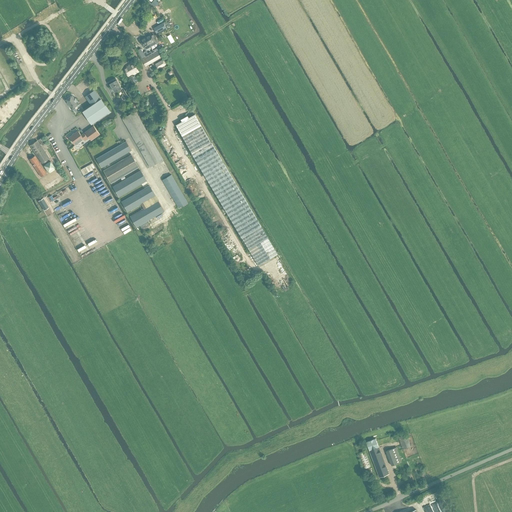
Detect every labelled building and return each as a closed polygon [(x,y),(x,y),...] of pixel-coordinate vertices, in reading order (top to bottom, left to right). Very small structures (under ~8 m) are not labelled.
[(163,23),(154,28),(157,34),(166,29),(165,26),(163,23)] [(151,34),(145,37),(150,44),(151,47),(156,44),(158,42),(154,35),(152,36),(151,34)] [(145,37),(140,40),(144,47),(146,50),(151,47),(150,44),(145,37)] [(145,57),(141,59),(146,67),(163,56),(159,49),(151,54),(150,52),(148,53),(146,51),(143,53),(144,55),(145,56),(145,57)] [(163,59),(155,64),(158,69),(166,64),(163,59)] [(130,66),(124,69),(128,76),(133,73),(134,74),(138,72),(137,71),(138,70),(137,68),(134,64),(134,63),(129,65),(130,66)] [(113,82),(110,84),(114,92),(120,89),(123,96),(121,97),(123,101),(128,98),(122,87),(121,88),(117,80),(116,79),(113,81),(113,82)] [(101,99),(95,90),(85,97),(92,106),(101,99)] [(76,107),(80,104),(76,98),(75,99),(72,95),(65,100),(72,110),(76,106),(76,107)] [(101,99),(92,106),(83,112),(92,124),(110,111),(106,105),(105,105),(101,99)] [(150,167),(163,160),(135,111),(122,118),(150,167)] [(259,266),(278,254),(195,115),(177,126),(259,266)] [(91,141),(100,134),(93,126),(85,132),(91,141)] [(81,135),(78,131),(69,137),(71,140),(71,141),(72,142),(75,145),(83,139),(85,141),(88,139),(84,133),(81,135)] [(102,168),(131,150),(126,141),(96,159),(102,168)] [(132,154),(104,171),(111,183),(139,167),(132,154)] [(42,157),(33,162),(45,182),(53,177),(42,157)] [(93,170),(93,169),(95,168),(93,163),(80,170),(84,176),(93,170)] [(116,184),(113,186),(119,197),(147,181),(140,170),(116,184)] [(179,208),(188,203),(172,175),(163,180),(179,208)] [(67,184),(48,195),(54,205),(73,195),(67,184)] [(149,186),(121,202),(128,213),(142,205),(144,209),(130,217),(133,222),(137,228),(164,212),(149,186)] [(43,198),(38,201),(43,210),(48,207),(43,198)] [(403,449),(410,446),(406,435),(399,438),(403,449)] [(379,477),(388,474),(376,439),(367,442),(379,477)] [(396,447),(386,451),(388,456),(398,453),(396,447)] [(365,450),(358,453),(364,469),(371,466),(365,450)]
